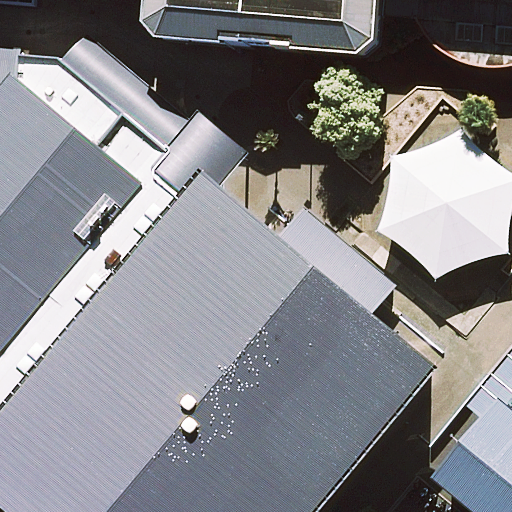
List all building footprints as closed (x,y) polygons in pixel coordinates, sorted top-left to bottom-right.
[(511,0),(153,0),(151,29),(164,45),(360,64),(380,49),(385,24),(422,25),(446,56),(486,72),(511,67),(511,0)] [(0,382),(202,129),(90,42),(66,65),(29,66),(26,54),(0,52),(0,382)] [(254,161),(207,123),(202,129),(0,382),(0,511),(331,511),(445,377),(377,314),(400,286),(304,211),(283,238),(230,193),(254,161)] [(511,235),(511,177),(466,137),(399,162),(388,232),(441,278),(509,253),(511,235)] [(511,415),(511,355),(472,409),(490,427),(504,410),(511,415)] [(511,511),(511,415),(504,410),(490,427),(437,488),(466,511),(511,511)]
